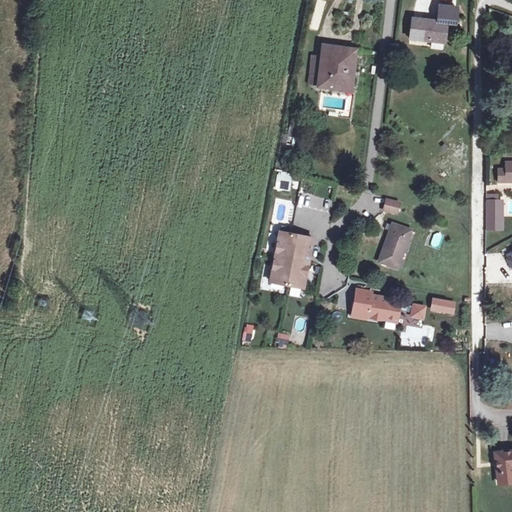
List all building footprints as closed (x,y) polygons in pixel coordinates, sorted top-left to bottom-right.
[(454,25),(456,9),(438,7),(437,24),(411,21),(409,40),(422,41),(442,43),(443,43),(445,24),(454,25)] [(422,41),(422,44),(431,45),(431,49),(441,50),(442,43),(422,41)] [(321,44),(320,55),(316,85),(349,89),(353,49),(321,44)] [(316,85),(320,55),(310,54),(306,84),(316,85)] [(283,128),(278,154),(286,156),(288,143),(293,144),(295,130),(283,128)] [(503,178),(511,178),(511,158),(510,158),(510,165),(503,165),(503,178)] [(273,189),(290,191),(292,172),(276,170),(273,189)] [(383,194),(380,205),(394,208),(396,197),(383,194)] [(483,196),(483,225),(499,225),(499,196),(493,196),(483,196)] [(407,226),(409,218),(392,213),(392,214),(390,220),(379,251),(399,257),(409,227),(407,226)] [(269,277),(302,284),(312,234),(279,227),(269,277)] [(368,286),(354,283),(351,295),(350,295),(348,303),(351,303),(349,310),(363,313),(364,311),(382,314),(382,312),(393,314),(396,302),(397,297),(397,296),(386,294),(386,293),(368,289),(368,286)] [(289,296),(300,297),(301,288),(290,287),(289,296)] [(505,301),(505,287),(487,288),(488,302),(505,301)] [(397,297),(396,302),(409,305),(408,310),(419,312),(422,301),(410,299),(410,300),(397,297)] [(454,302),(432,298),(430,309),(452,314),(454,302)] [(81,318),(91,320),(92,313),(83,311),(81,318)] [(253,338),(255,325),(245,324),(243,336),(253,338)] [(275,345),(286,348),(289,335),(279,332),(275,345)] [(511,460),(511,444),(492,447),(496,476),(511,474),(511,471),(511,460)]
